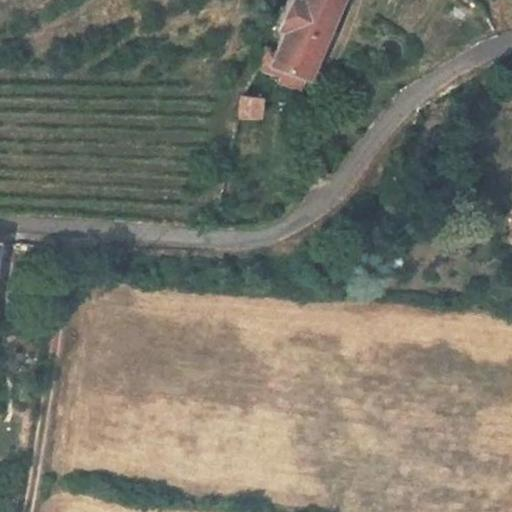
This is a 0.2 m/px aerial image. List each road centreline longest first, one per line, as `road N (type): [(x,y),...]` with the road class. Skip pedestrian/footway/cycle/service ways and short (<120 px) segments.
road 1 (unclassified): [(0,223),(269,235),(332,190),(403,104),(451,68),(511,43)]
road 2 (unknown): [(61,227),(52,354),(26,511)]
